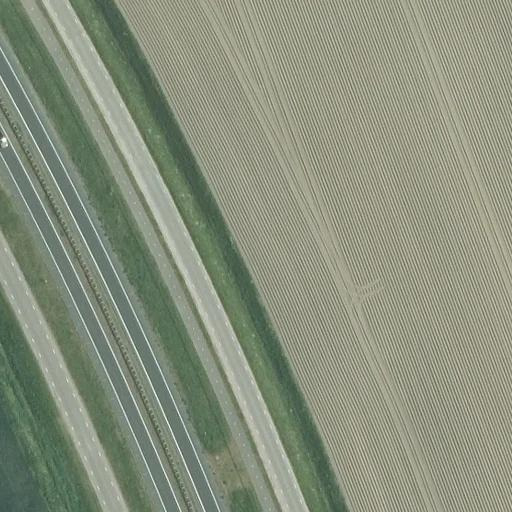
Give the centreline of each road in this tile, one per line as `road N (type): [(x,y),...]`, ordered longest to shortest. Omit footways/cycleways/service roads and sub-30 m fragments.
road 1 (tertiary): [(53,0),(207,303),(295,511)]
road 2 (trunk): [(210,511),(124,312),(0,67)]
road 3 (trunk): [(0,143),(171,511)]
road 4 (unclassified): [(0,260),(113,511)]
